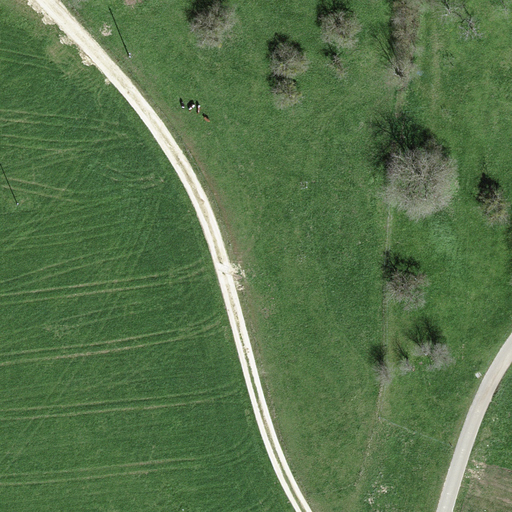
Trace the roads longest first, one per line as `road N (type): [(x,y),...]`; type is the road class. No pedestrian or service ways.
road 1 (track): [(50,0),(129,89),(190,176),(225,267),(268,430),(306,511)]
road 2 (track): [(444,511),(479,400),(511,341)]
